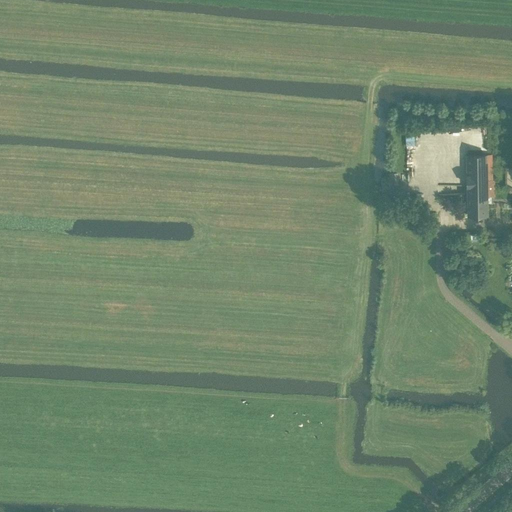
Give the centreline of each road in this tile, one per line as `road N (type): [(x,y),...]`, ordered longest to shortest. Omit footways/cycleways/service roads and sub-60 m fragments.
road 1 (track): [(177,193),(361,202),(340,462),(355,474),(413,478),(442,511)]
road 2 (track): [(361,202),(371,84),(384,75),(511,86)]
